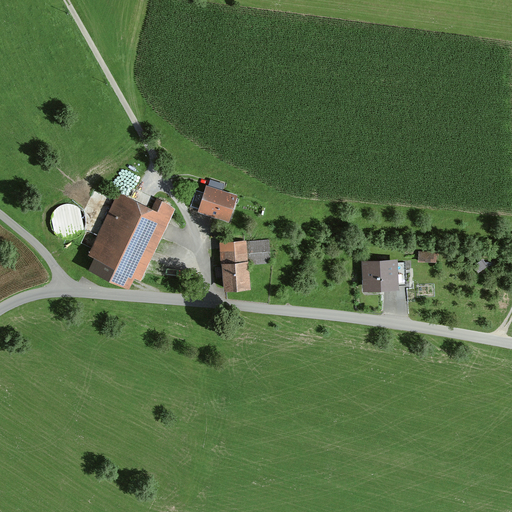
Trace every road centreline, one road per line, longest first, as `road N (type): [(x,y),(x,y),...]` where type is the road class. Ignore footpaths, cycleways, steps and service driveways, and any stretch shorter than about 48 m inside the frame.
road 1 (residential): [(511,343),(209,300),(65,290),(0,309)]
road 2 (track): [(65,0),(194,227),(209,300)]
